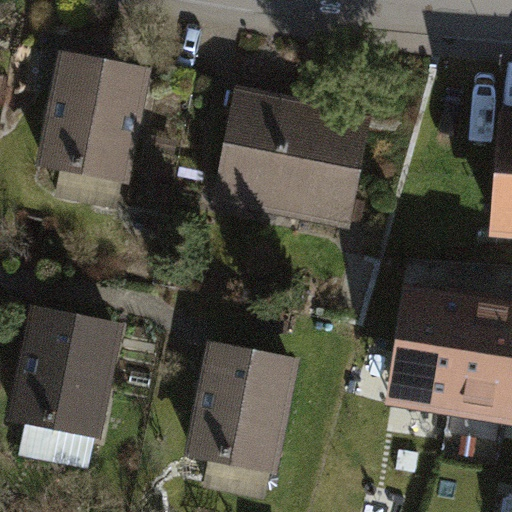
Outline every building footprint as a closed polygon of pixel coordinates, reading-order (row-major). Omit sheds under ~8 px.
[(121,189),(142,76),(53,59),(31,172),(121,189)] [(363,117),(229,90),(205,205),(340,233),(363,117)] [(511,122),(496,122),(487,235),(511,236),(511,122)] [(452,416),(471,303),(414,294),(396,407),(452,416)] [(509,425),(511,405),(511,309),(471,303),(452,416),(509,425)] [(113,330),(24,311),(0,422),(0,423),(89,442),(113,330)] [(290,365),(203,346),(177,464),(265,483),(290,365)]
